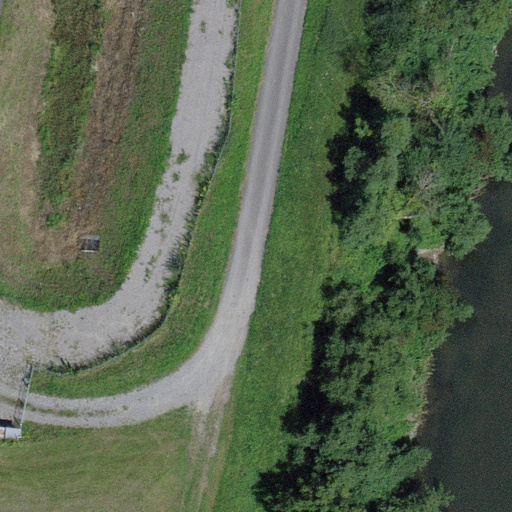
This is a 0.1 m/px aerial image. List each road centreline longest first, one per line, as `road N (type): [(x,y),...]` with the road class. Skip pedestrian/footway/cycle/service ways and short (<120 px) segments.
road 1 (track): [(0,387),(33,405),(80,413),(144,410),(214,368),(245,321),(296,0)]
road 2 (track): [(245,321),(207,511)]
